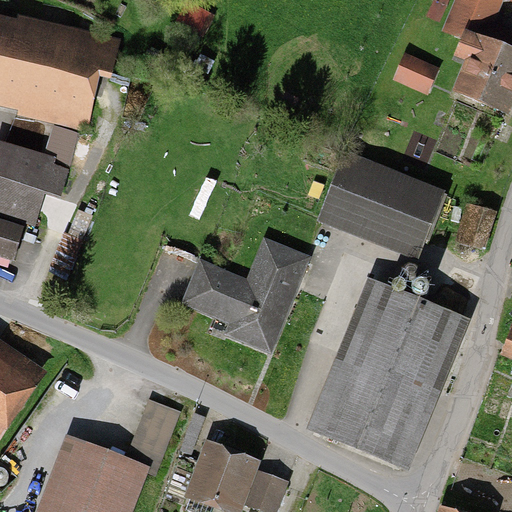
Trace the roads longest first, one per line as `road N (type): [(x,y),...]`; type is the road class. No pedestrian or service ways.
road 1 (residential): [(424,498),(0,307)]
road 2 (unclassified): [(511,219),(479,351),(424,498)]
